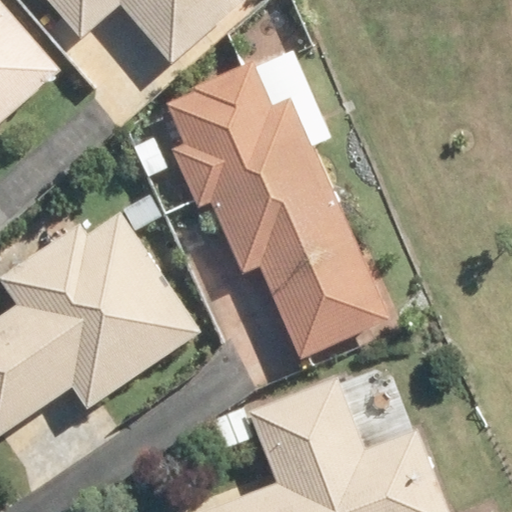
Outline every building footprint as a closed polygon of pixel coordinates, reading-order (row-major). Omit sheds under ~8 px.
[(0,0),(0,122),(68,64),(13,0),(0,0)] [(68,0),(93,27),(123,0),(127,0),(178,58),(245,0),(68,0)] [(263,61),(175,101),(192,140),(251,268),(268,261),(309,352),(396,314),(297,95),(281,102),(263,61)] [(181,159),(166,131),(146,142),(161,171),(181,159)] [(131,204),(145,225),(171,208),(157,187),(131,204)] [(25,300),(0,316),(0,436),(81,382),(95,403),(208,327),(128,208),(95,230),(88,220),(7,273),(25,300)] [(275,483),(198,511),(446,511),(415,430),(363,449),(337,378),(247,412),(275,483)] [(241,409),(211,422),(223,450),(253,437),(241,409)]
